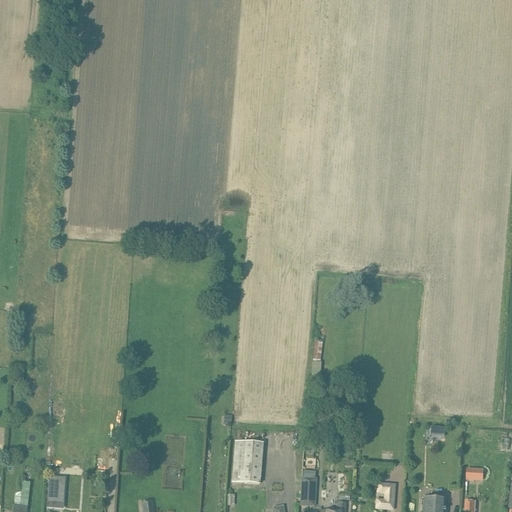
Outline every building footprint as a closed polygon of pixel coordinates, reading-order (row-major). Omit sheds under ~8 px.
[(322,377),(324,342),(314,341),(312,377),(322,377)] [(224,416),(223,426),(230,427),(231,417),(224,416)] [(304,440),(304,453),(314,453),(315,441),(304,440)] [(263,444),(235,442),(231,483),(260,485),(263,444)] [(467,469),(466,481),(475,481),(475,478),(483,479),(484,470),(467,469)] [(48,478),(47,503),(62,504),(64,479),(48,478)] [(315,479),(301,478),(300,506),(314,506),(315,479)] [(394,487),(378,486),(377,494),(385,494),(384,502),(376,502),(376,509),(391,511),(394,487)] [(15,493),(12,511),(26,511),(27,506),(19,505),(20,493),(15,493)] [(444,511),(445,500),(423,499),(422,511),(444,511)] [(210,501),(202,500),(201,511),(209,511),(210,507),(210,501)] [(153,511),(153,502),(141,503),(142,511),(153,511)] [(474,511),(475,502),(465,502),(464,511),(474,511)] [(337,503),(337,511),(321,511),(320,511),(345,511),(345,503),(337,503)]
